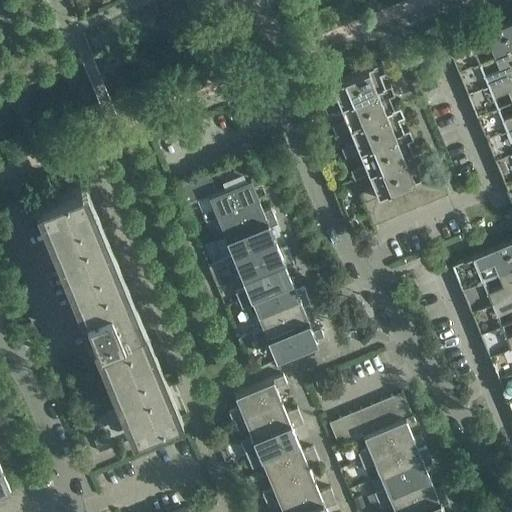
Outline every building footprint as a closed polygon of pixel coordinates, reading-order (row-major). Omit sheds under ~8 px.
[(511,19),(450,44),(454,54),(460,67),(511,45),(511,19)] [(511,45),(460,67),(469,89),(511,71),(511,45)] [(331,81),(317,87),(327,111),(340,106),(339,105),(385,86),(384,85),(379,72),(385,70),(381,60),(331,81)] [(511,71),(469,90),(478,112),(511,97),(511,71)] [(346,118),(332,124),(336,133),(349,128),(348,127),(394,108),(394,107),(388,94),(394,92),(390,82),(384,85),(385,86),(339,105),(340,106),(341,105),(346,118)] [(511,97),(478,112),(487,134),(511,123),(511,97)] [(355,140),(341,146),(345,155),(358,150),(358,149),(403,130),(403,129),(398,116),(403,114),(399,104),(394,107),(394,108),(348,127),(349,128),(350,127),(355,140)] [(511,123),(487,134),(496,156),(511,149),(511,123)] [(364,162),(350,168),(354,178),(367,172),(367,171),(413,153),(412,151),(407,139),(413,136),(408,127),(403,129),(403,130),(358,149),(358,150),(359,150),(364,162)] [(374,186),(360,192),(363,199),(374,195),(384,191),(394,186),(405,182),(415,178),(422,175),(422,174),(416,161),(422,158),(418,149),(412,151),(413,153),(367,171),(367,172),(368,172),(374,186)] [(511,149),(496,156),(506,178),(511,175),(511,149)] [(247,150),(236,154),(246,177),(256,173),(247,150)] [(236,154),(226,158),(236,181),(246,177),(236,154)] [(226,158),(216,163),(225,186),(236,181),(226,158)] [(216,163),(206,167),(215,190),(225,186),(216,163)] [(206,167),(195,171),(205,194),(207,193),(215,190),(206,167)] [(437,168),(425,173),(435,197),(447,192),(437,168)] [(195,171),(184,175),(194,199),(205,194),(195,171)] [(202,212),(205,219),(258,197),(253,184),(260,181),(256,173),(246,177),(236,181),(225,186),(215,190),(207,193),(213,206),(202,212)] [(422,175),(415,178),(425,201),(435,197),(425,173),(422,174),(422,175)] [(173,180),(183,203),(194,199),(184,175),(173,180)] [(415,178),(405,182),(415,205),(425,201),(415,178)] [(84,181),(37,201),(83,312),(135,435),(181,416),(84,181)] [(405,182),(394,186),(404,210),(415,205),(405,182)] [(394,186),(384,191),(394,214),(404,210),(394,186)] [(384,191),(374,195),(384,218),(394,214),(384,191)] [(374,195),(363,199),(373,223),(384,218),(374,195)] [(258,197),(205,219),(209,226),(219,222),(224,234),(273,214),(270,206),(263,209),(258,197)] [(219,251),(222,259),(274,237),(269,225),(277,222),(273,214),(224,234),(230,247),(219,251)] [(222,259),(209,264),(216,283),(223,281),(218,269),(236,262),(240,273),(290,253),(287,246),(279,249),(274,237),(222,259)] [(511,237),(453,261),(464,286),(511,265),(511,237)] [(235,291),(238,299),(291,277),(286,264),(293,261),(290,253),(240,273),(246,286),(235,291)] [(511,265),(464,286),(473,308),(511,291),(511,265)] [(291,277),(238,299),(241,307),(252,302),(257,313),(306,294),(303,286),(295,288),(291,277)] [(511,291),(473,308),(482,330),(511,317),(511,291)] [(252,331),(255,339),(308,317),(302,304),(309,301),(306,294),(257,313),(262,326),(252,331)] [(308,317),(255,339),(258,346),(269,342),(274,354),(323,334),(319,326),(312,329),(308,317)] [(511,317),(482,330),(491,352),(511,343),(511,317)] [(252,331),(239,336),(242,344),(255,339),(252,331)] [(500,374),(511,368),(511,343),(491,352),(500,374)] [(511,368),(500,374),(505,385),(509,396),(511,395),(511,368)] [(228,410),(231,417),(280,397),(275,386),(286,381),(283,372),(234,392),(240,406),(228,410)] [(402,389),(391,394),(400,417),(412,412),(402,389)] [(391,394),(380,398),(390,421),(400,417),(391,394)] [(280,397),(231,417),(235,426),(246,421),(251,433),(300,413),(297,406),(285,410),(280,397)] [(380,398),(370,403),(379,426),(390,421),(380,398)] [(370,403),(360,407),(370,430),(379,426),(370,403)] [(360,407),(349,411),(359,435),(364,433),(364,432),(370,430),(360,407)] [(349,411),(339,415),(349,439),(359,435),(349,411)] [(357,450),(360,458),(413,436),(408,424),(415,421),(412,412),(400,417),(390,421),(379,426),(370,430),(364,432),(364,433),(369,445),(357,450)] [(251,433),(240,438),(248,458),(297,438),(292,425),(303,421),(300,413),(251,433)] [(339,415),(328,420),(338,443),(349,439),(339,415)] [(413,436),(360,458),(364,466),(376,461),(381,473),(429,453),(425,445),(418,448),(413,436)] [(297,438),(248,458),(251,466),(262,461),(267,473),(316,453),(313,445),(302,450),(297,438)] [(261,490),(265,498),(314,478),(308,465),(320,461),(316,453),(267,473),(273,486),(261,490)] [(374,490),(377,497),(429,476),(424,464),(432,461),(429,453),(381,473),(386,485),(374,490)] [(0,488),(10,485),(2,465),(0,465),(0,488)] [(429,476),(377,497),(380,505),(392,500),(397,511),(399,511),(445,493),(442,485),(435,488),(429,476)] [(314,478),(265,498),(268,506),(279,501),(283,511),(286,511),(333,493),(330,485),(319,490),(314,478)] [(10,485),(20,508),(30,504),(20,480),(10,485)] [(10,485),(0,488),(10,511),(20,508),(10,485)] [(10,511),(0,488),(0,511),(10,511)] [(327,511),(325,505),(336,501),(333,493),(286,511),(327,511)] [(444,511),(441,504),(448,500),(445,493),(399,511),(444,511)] [(354,498),(357,505),(365,502),(362,494),(354,498)] [(265,498),(258,501),(261,508),(268,506),(265,498)]
